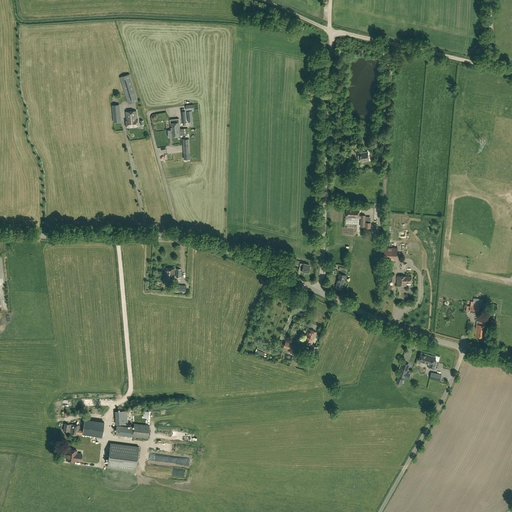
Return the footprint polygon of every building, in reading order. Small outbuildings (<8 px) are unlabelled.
[(138,101),(131,78),(121,81),(128,104),(138,101)] [(112,105),(114,122),(121,122),(119,105),(112,105)] [(138,126),(138,123),(138,118),(137,118),(136,111),(126,112),(127,120),(126,121),(126,127),(138,126)] [(171,130),(180,129),(179,119),(170,120),(171,130)] [(183,129),(180,129),(171,130),(171,137),(181,136),(180,135),(184,135),(183,129)] [(359,162),(369,161),(368,152),(358,153),(359,162)] [(365,227),(365,221),(365,215),(361,215),(361,216),(359,215),(359,208),(347,207),(346,217),(355,218),(359,218),(361,218),(360,226),(365,227)] [(384,249),(384,258),(395,259),(396,250),(384,249)] [(299,270),(302,271),(309,273),(310,267),(309,267),(310,265),(300,263),(299,270)] [(174,278),(174,268),(165,268),(165,278),(174,278)] [(342,289),(345,275),(339,274),(336,288),(342,289)] [(397,276),(397,285),(406,286),(407,283),(411,283),(412,277),(407,276),(397,276)] [(186,286),(176,285),(175,291),(181,292),(185,293),(185,292),(186,286)] [(487,326),(484,325),(485,322),(479,322),(479,325),(477,324),(475,336),(485,338),(487,326)] [(312,344),(317,332),(309,329),(307,334),(304,341),(309,343),(308,345),(311,346),(310,350),(315,353),(318,347),(312,344)] [(284,347),(296,351),(298,347),(285,342),(284,347)] [(421,352),(418,361),(430,364),(429,368),(434,369),(437,362),(434,361),(435,357),(434,357),(434,356),(432,356),(431,356),(425,354),(424,353),(421,352)] [(402,367),(399,375),(405,377),(408,369),(402,367)] [(115,411),(115,414),(114,415),(114,417),(115,417),(116,424),(127,424),(127,411),(115,411)] [(83,430),(82,434),(102,437),(104,419),(85,416),(83,430)] [(134,423),(134,428),(133,437),(135,437),(134,438),(148,439),(149,425),(134,423)] [(70,424),(70,425),(69,432),(69,434),(78,435),(78,434),(82,434),(83,430),(79,430),(79,425),(70,424)] [(133,437),(134,428),(116,426),(115,435),(133,437)] [(139,447),(110,443),(107,467),(135,471),(139,447)] [(82,454),(76,453),(77,451),(67,449),(66,460),(75,461),(75,460),(81,461),(82,454)]
